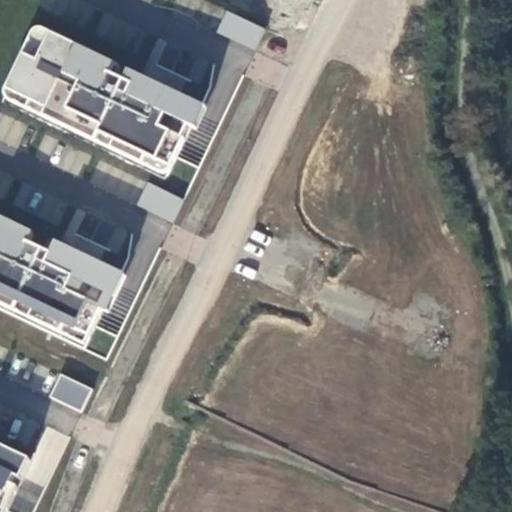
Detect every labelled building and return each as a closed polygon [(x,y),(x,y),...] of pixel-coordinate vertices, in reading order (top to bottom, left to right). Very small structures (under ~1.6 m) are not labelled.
[(226,11),(216,33),(256,50),(265,28),(226,11)] [(41,27),(4,99),(166,180),(191,129),(197,131),(207,107),(41,27)] [(148,182),(137,205),(172,223),(184,199),(148,182)] [(127,276),(0,216),(0,307),(86,349),(103,312),(109,315),(127,276)] [(83,411),(92,386),(58,374),(49,399),(83,411)] [(0,446),(0,511),(6,511),(31,461),(0,446)]
